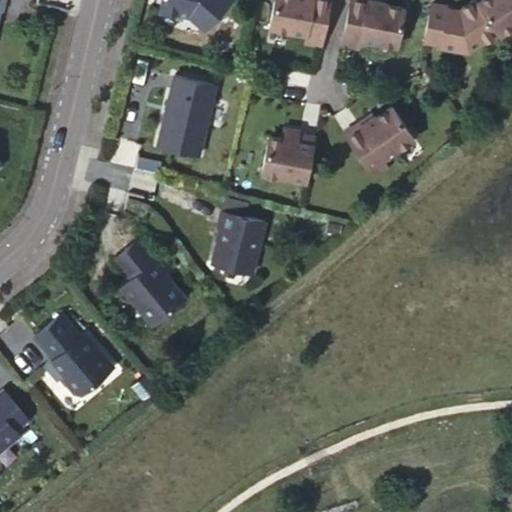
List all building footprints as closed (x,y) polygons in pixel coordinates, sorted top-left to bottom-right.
[(159,0),(159,7),(189,13),(203,27),(228,0),(159,0)] [(322,33),(328,0),(273,0),(269,25),(306,32),(306,29),(322,33)] [(349,0),(343,31),(359,35),(359,37),(396,44),(403,6),(383,2),(383,0),(349,0)] [(478,0),(468,0),(458,7),(430,2),(423,38),(440,41),(439,43),(468,48),(498,28),(478,0)] [(511,0),(478,0),(498,28),(500,31),(511,22),(511,0)] [(322,33),(306,29),(306,32),(304,40),(320,43),(322,33)] [(359,37),(359,35),(343,31),(341,42),(357,45),(359,37)] [(214,84),(172,74),(155,144),(197,154),(214,84)] [(347,133),(367,163),(381,154),(382,156),(413,135),(392,103),(375,114),(374,112),(359,122),(360,124),(347,133)] [(359,122),(374,112),(372,109),(343,129),(347,133),(360,124),(359,122)] [(305,178),(314,132),(283,126),(281,135),(268,132),(260,169),(305,178)] [(382,156),(381,154),(367,163),(373,172),(387,163),(382,156)] [(222,194),(219,209),(262,220),(265,205),(222,194)] [(262,220),(219,209),(215,225),(218,226),(209,261),(249,271),(262,220)] [(121,286),(153,324),(184,298),(164,273),(171,268),(159,254),(154,257),(137,238),(113,259),(129,279),(121,286)] [(61,377),(76,394),(81,394),(113,367),(84,333),(80,336),(61,314),(35,336),(54,359),(45,366),(57,380),(61,377)] [(27,418),(4,390),(0,392),(0,448),(19,433),(15,428),(27,418)]
